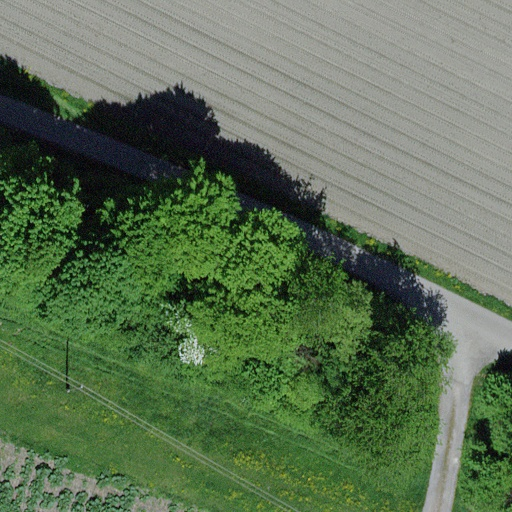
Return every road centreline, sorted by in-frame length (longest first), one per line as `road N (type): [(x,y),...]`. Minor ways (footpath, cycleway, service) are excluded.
road 1 (unclassified): [(511,339),(0,112)]
road 2 (track): [(468,317),(436,511)]
